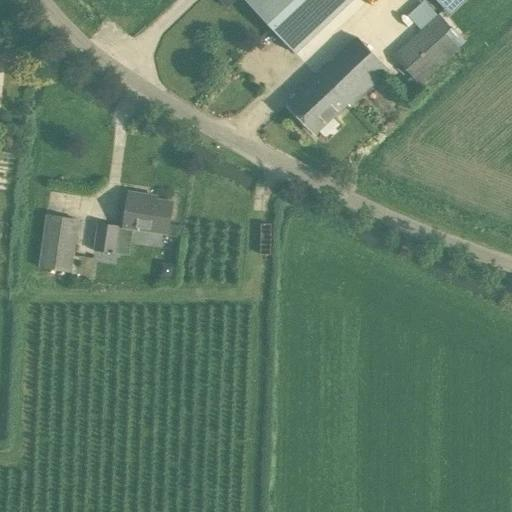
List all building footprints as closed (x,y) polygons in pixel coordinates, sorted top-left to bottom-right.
[(246,0),(298,53),(354,0),(439,0),(453,14),(467,0),(246,0)] [(439,14),(393,55),(419,85),(465,43),(439,14)] [(352,106),(390,70),(359,37),(290,104),(318,133),(350,103),(352,106)] [(169,234),(173,203),(148,199),(148,196),(130,193),(124,227),(100,223),(95,250),(115,253),(119,234),(133,235),(134,229),(169,234)] [(72,271),(79,220),(48,215),(41,267),(72,271)]
